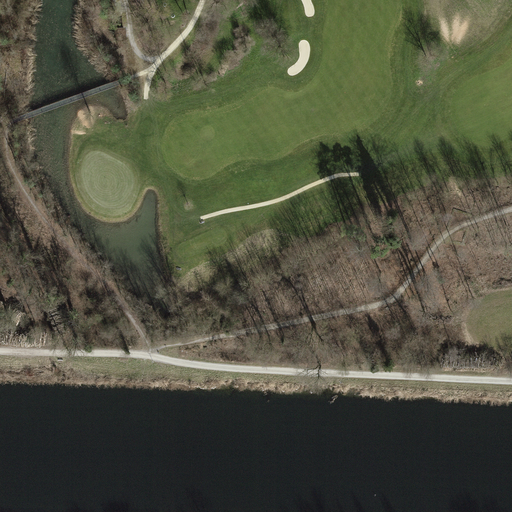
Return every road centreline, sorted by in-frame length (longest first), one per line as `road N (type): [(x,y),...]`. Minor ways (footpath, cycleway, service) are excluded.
road 1 (track): [(511,208),(451,228),(382,304),(151,354)]
road 2 (track): [(151,354),(248,369),(511,381)]
road 3 (track): [(27,117),(156,65),(193,25),(203,0)]
road 4 (track): [(0,350),(151,354)]
